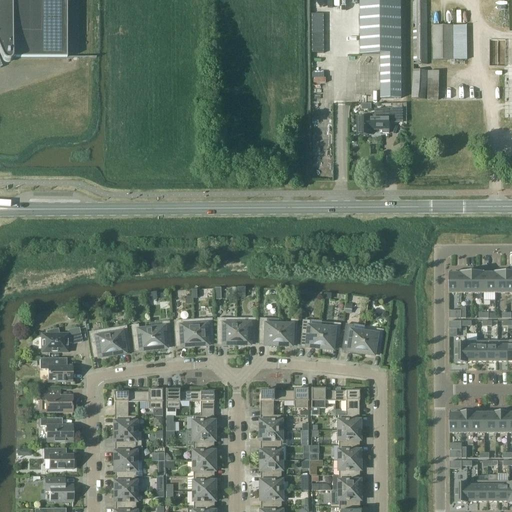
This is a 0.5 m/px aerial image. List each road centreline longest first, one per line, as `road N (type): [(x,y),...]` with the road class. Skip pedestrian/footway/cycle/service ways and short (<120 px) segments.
road 1 (tertiary): [(19,208),(511,206)]
road 2 (residential): [(237,384),(208,363),(91,377),(90,511)]
road 3 (residential): [(382,511),(381,378),(261,362),(237,384)]
road 4 (residential): [(511,252),(440,253),(440,389)]
road 5 (residential): [(237,511),(237,384)]
road 6 (residential): [(440,389),(441,511)]
